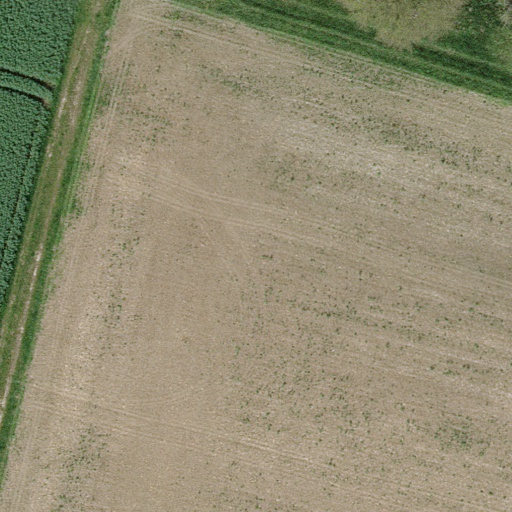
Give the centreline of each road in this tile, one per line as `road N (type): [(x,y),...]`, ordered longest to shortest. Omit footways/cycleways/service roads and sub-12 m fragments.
road 1 (track): [(0,385),(95,0)]
road 2 (track): [(511,66),(293,0)]
